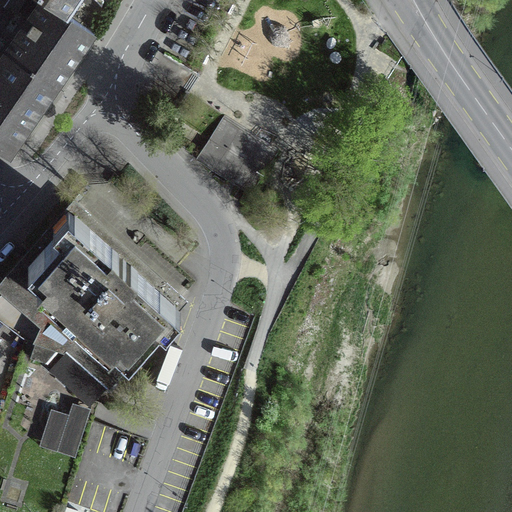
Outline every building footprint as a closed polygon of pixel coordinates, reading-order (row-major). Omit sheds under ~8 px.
[(0,0),(0,5),(15,16),(25,0),(0,0)] [(40,0),(47,4),(64,16),(75,0),(40,0)] [(14,42),(18,45),(0,71),(0,152),(7,157),(92,35),(64,16),(47,4),(26,34),(21,31),(14,42)] [(221,122),(196,160),(249,193),(273,155),(221,122)] [(109,246),(73,214),(8,287),(73,344),(68,350),(67,348),(65,350),(108,388),(134,359),(129,355),(174,304),(109,246)] [(74,455),(85,409),(71,406),(68,418),(51,414),(42,447),(74,455)]
